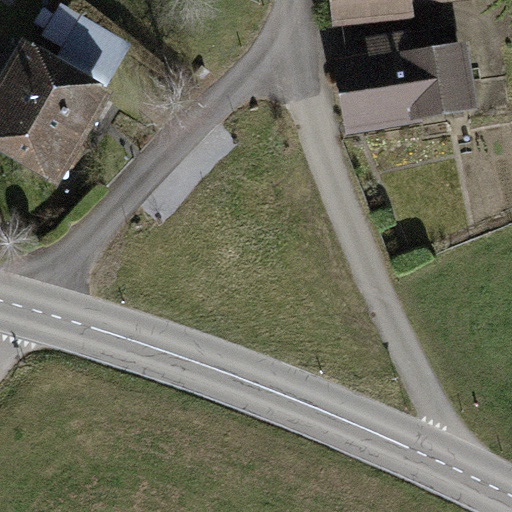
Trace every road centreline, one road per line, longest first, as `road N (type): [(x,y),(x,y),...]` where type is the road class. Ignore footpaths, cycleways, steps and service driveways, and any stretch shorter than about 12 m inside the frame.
road 1 (secondary): [(25,307),(205,365),(465,473)]
road 2 (unclassified): [(286,53),(371,278),(465,473)]
road 3 (residential): [(25,307),(232,93),(286,53)]
